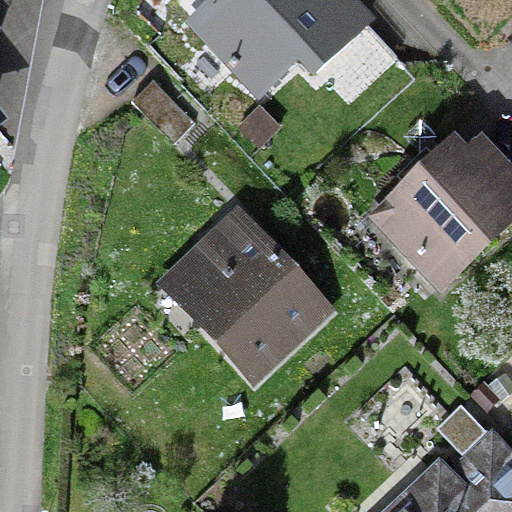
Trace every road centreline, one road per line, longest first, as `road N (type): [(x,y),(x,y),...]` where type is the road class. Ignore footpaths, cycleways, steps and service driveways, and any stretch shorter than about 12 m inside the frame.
road 1 (residential): [(19,511),(36,215)]
road 2 (residential): [(36,215),(82,0)]
